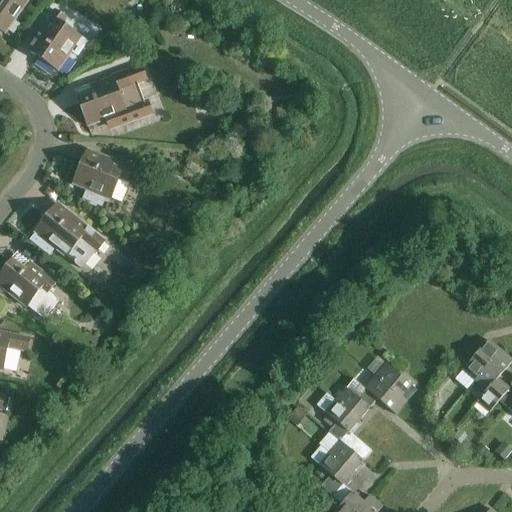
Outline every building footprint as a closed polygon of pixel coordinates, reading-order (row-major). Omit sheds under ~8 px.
[(0,0),(0,31),(5,35),(28,2),(24,0),(0,0)] [(37,58),(58,72),(81,39),(61,26),(66,19),(55,12),(41,32),(50,39),(37,58)] [(147,103),(143,105),(136,85),(146,81),(141,67),(111,78),(112,80),(96,85),(100,97),(79,104),(87,128),(106,121),(108,128),(119,123),(120,127),(152,116),(147,103)] [(119,179),(126,182),(131,170),(108,160),(103,171),(82,163),(73,185),(87,191),(84,200),(101,207),(104,199),(110,201),(119,179)] [(75,219),(68,228),(50,214),(34,234),(36,235),(31,241),(47,254),(52,248),(66,259),(66,258),(82,271),(105,243),(75,219)] [(35,269),(28,278),(10,264),(0,277),(0,287),(26,309),(27,307),(43,321),(58,302),(47,294),(55,285),(35,269)] [(7,349),(26,353),(29,340),(0,333),(0,371),(2,372),(7,349)] [(473,382),(499,351),(487,341),(461,371),(473,382)] [(495,380),(496,380),(511,362),(499,351),(473,382),(485,391),(485,392),(495,380)] [(374,378),(404,404),(415,392),(385,366),(374,378)] [(393,416),(404,404),(374,378),(364,390),(376,401),(393,416)] [(507,390),(496,380),(495,380),(485,392),(485,391),(475,402),(488,413),(497,403),(507,410),(511,403),(511,394),(507,391),(507,390)] [(376,401),(364,390),(356,399),(345,390),(334,402),(357,422),(376,401)] [(348,433),(357,422),(334,402),(324,414),(335,424),(326,434),(338,443),(338,442),(339,443),(347,433),(348,433)] [(370,452),(348,433),(347,433),(339,443),(338,442),(338,443),(327,455),(351,475),(370,452)] [(330,498),(341,485),(351,475),(327,455),(317,468),(328,477),(319,488),(330,498)] [(355,511),(363,504),(362,503),(341,485),(330,498),(340,506),(334,511),(355,511)] [(363,504),(355,511),(376,511),(380,508),(368,497),(362,503),(363,504)]
